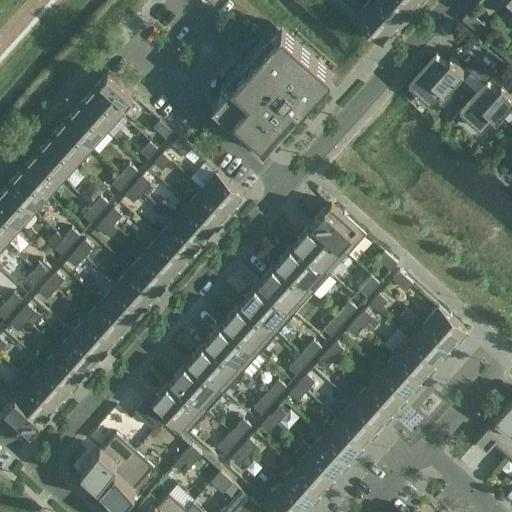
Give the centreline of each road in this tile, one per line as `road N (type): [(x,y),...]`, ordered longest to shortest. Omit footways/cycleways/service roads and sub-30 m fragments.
road 1 (residential): [(283,186),(38,468)]
road 2 (residential): [(454,0),(283,186)]
road 3 (residential): [(183,97),(230,43),(182,0)]
road 4 (residential): [(283,186),(183,97)]
